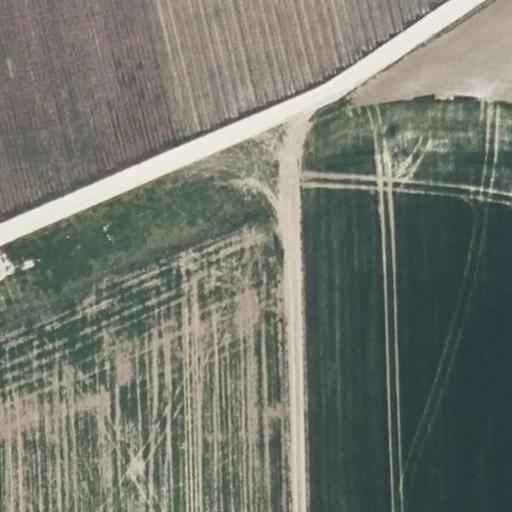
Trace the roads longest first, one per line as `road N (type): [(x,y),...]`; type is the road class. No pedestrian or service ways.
road 1 (track): [(461,0),(278,114),(0,234)]
road 2 (track): [(289,511),(278,114)]
